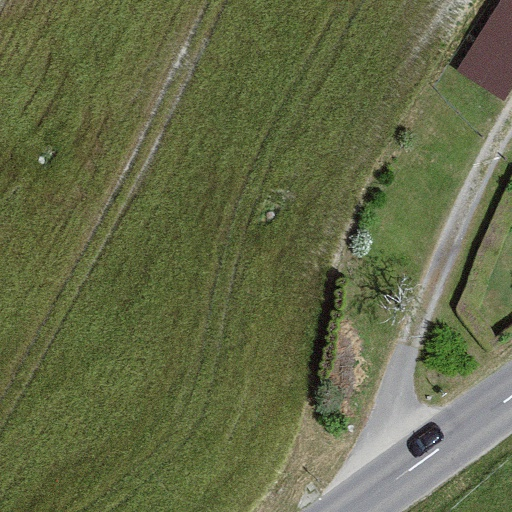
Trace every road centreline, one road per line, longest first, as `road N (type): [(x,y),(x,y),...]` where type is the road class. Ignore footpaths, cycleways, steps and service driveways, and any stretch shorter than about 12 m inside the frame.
road 1 (unknown): [(405,468),(430,366),(511,179)]
road 2 (tertiary): [(344,511),(511,391)]
